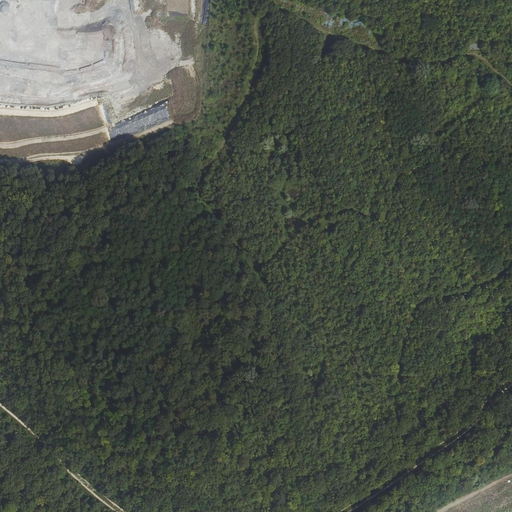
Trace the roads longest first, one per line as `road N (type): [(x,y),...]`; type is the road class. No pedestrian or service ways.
road 1 (track): [(511,262),(496,278),(417,305),(393,397),(283,305),(199,193),(255,70),(246,0)]
road 2 (track): [(251,19),(274,13),(306,24),(344,20),(372,50),(410,65),(478,55),(511,84)]
road 3 (track): [(64,0),(65,16),(74,20),(123,9),(145,63),(165,63)]
